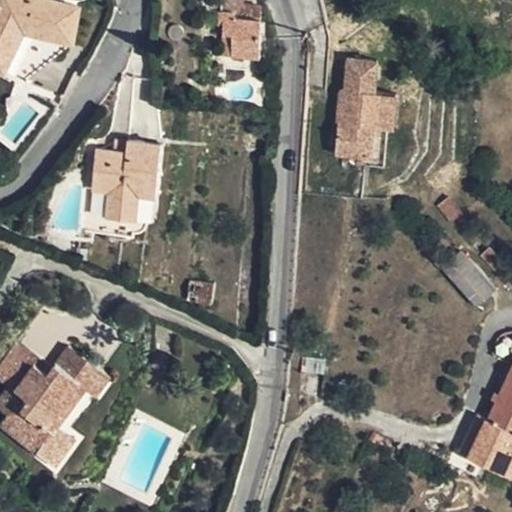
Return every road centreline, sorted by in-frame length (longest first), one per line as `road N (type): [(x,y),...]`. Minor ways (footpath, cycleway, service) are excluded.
road 1 (residential): [(252,511),(271,467),(296,213),(290,54),(273,0)]
road 2 (unknown): [(280,372),(35,263),(0,322)]
road 3 (unknown): [(275,431),(355,419),(451,444)]
